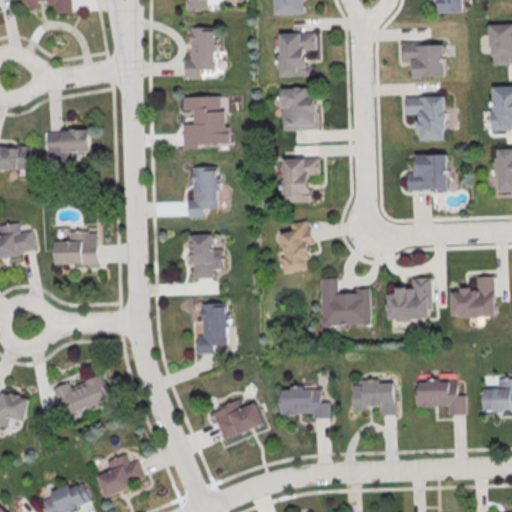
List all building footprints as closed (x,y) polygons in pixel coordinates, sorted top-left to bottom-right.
[(23,0),(24,5),(54,5),(54,12),(73,12),(72,0),(23,0)] [(187,0),(188,9),(208,10),(209,0),(212,0),(211,0),(187,0)] [(305,0),(274,0),(275,13),(306,13),(306,1),(305,1),(305,0)] [(461,0),(462,13),(437,14),(436,0),(461,0)] [(488,26),(511,25),(511,64),(492,65),(492,57),(489,57),(488,26)] [(218,27),(187,27),(188,77),(205,76),(205,67),(218,67),(218,27)] [(317,31),(280,31),(280,76),(306,76),(306,52),(317,52),(317,31)] [(403,63),(414,63),(414,76),(445,76),(445,40),(403,40),(403,63)] [(493,129),(511,129),(511,84),(493,85),(493,129)] [(283,129),(318,129),(318,86),(283,86),(283,129)] [(230,146),(230,95),(184,96),(184,111),(195,111),(195,123),(184,123),(184,146),(230,146)] [(447,139),(447,96),(407,96),(407,116),(419,116),(419,139),(447,139)] [(93,129),(48,129),(48,153),(93,153),(93,129)] [(32,146),(0,143),(0,166),(30,169),(32,146)] [(496,150),(511,150),(511,192),(497,193),(496,150)] [(414,154),(414,189),(449,189),(449,154),(414,154)] [(320,157),(285,157),(285,201),(310,201),(310,177),(320,177),(320,157)] [(191,166),(191,216),(208,216),(208,206),(221,206),(220,165),(191,166)] [(280,234),(288,273),(315,268),(306,220),(290,223),(291,232),(280,234)] [(33,229),(21,231),(20,222),(0,224),(0,235),(0,236),(0,235),(0,257),(36,253),(33,229)] [(98,264),(98,230),(68,230),(68,242),(56,242),(56,264),(98,264)] [(224,267),(223,245),(213,245),(213,233),(191,233),(192,277),(214,277),(213,267),(224,267)] [(493,276),(495,317),(461,319),(460,316),(451,317),(450,293),(459,293),(459,289),(470,288),(470,292),(476,292),(475,276),(493,276)] [(320,278),(321,326),(370,324),(369,288),(355,288),(355,293),(337,294),(337,277),(320,278)] [(430,279),(431,309),(428,309),(428,319),(410,319),(410,323),(397,323),(397,320),(387,320),(386,296),(395,296),(395,289),(406,289),(406,296),(413,296),(412,280),(430,279)] [(230,303),(200,302),(200,353),(219,353),(219,343),(230,343),(230,303)] [(54,388),(66,418),(112,399),(102,374),(74,387),(71,380),(54,388)] [(511,378),(511,412),(483,413),(482,390),(497,389),(497,379),(511,378)] [(461,382),(462,395),(464,395),(465,414),(448,415),(448,406),(435,406),(435,409),(415,409),(414,384),(426,383),(426,380),(439,379),(439,383),(461,382)] [(392,384),(393,396),(395,396),(396,416),(379,416),(378,407),(366,407),(366,410),(352,410),(351,385),(361,385),(361,381),(378,380),(378,384),(392,384)] [(319,390),(319,402),(328,402),(328,418),(312,418),(311,413),(293,413),(293,416),(279,416),(278,391),(289,391),(288,386),(305,386),(305,390),(319,390)] [(27,420),(31,396),(0,389),(0,424),(11,427),(13,418),(27,420)] [(212,413),(223,440),(236,434),(237,436),(263,425),(254,403),(241,408),(237,399),(219,407),(220,410),(212,413)] [(98,474),(107,495),(134,484),(133,482),(145,477),(138,459),(130,462),(126,452),(107,460),(111,469),(98,474)] [(68,511),(92,504),(84,479),(42,494),(48,511),(68,511)]
